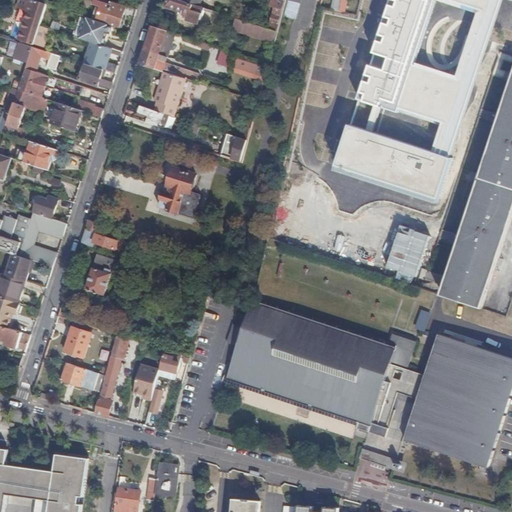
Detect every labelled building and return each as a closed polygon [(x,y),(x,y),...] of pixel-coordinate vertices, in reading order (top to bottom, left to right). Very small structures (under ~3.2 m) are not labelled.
[(28,12),(32,0),(31,0),(20,0),(19,5),(21,6),(23,11),(28,12)] [(19,40),(34,45),(36,39),(40,26),(47,5),(43,4),(33,0),(32,0),(28,12),(19,40)] [(176,0),(169,0),(166,8),(183,14),(181,17),(185,18),(184,22),(195,25),(197,21),(200,22),(204,9),(200,8),(182,2),(176,0)] [(283,11),(285,3),(276,0),(272,0),(270,7),(275,9),(283,11)] [(348,2),(338,0),(333,0),(331,12),(346,15),(348,2)] [(511,0),(449,0),(480,10),(459,75),(417,62),(437,0),(390,0),(358,99),(442,126),(434,150),(351,123),(338,164),(440,197),(503,0),(511,0)] [(113,26),(120,29),(127,8),(113,3),(111,6),(102,3),(96,21),(113,26)] [(277,33),(283,11),(275,9),(269,31),(277,33)] [(91,43),(103,47),(106,38),(104,37),(106,33),(108,34),(110,34),(113,26),(96,21),(86,18),(79,39),(91,43)] [(247,23),(237,20),(233,31),(243,34),(247,23)] [(247,23),(243,34),(256,38),(274,44),(277,33),(269,31),(247,23)] [(36,39),(46,43),(50,30),(40,26),(36,39)] [(153,28),(140,66),(163,73),(166,64),(169,56),(176,35),(153,28)] [(34,45),(44,48),(46,43),(36,39),(34,45)] [(33,48),(33,47),(20,43),(15,59),(28,63),(33,48)] [(104,71),(116,75),(119,67),(108,63),(113,50),(103,47),(91,43),(83,64),(86,65),(104,71)] [(210,46),(201,43),(199,49),(208,52),(210,46)] [(26,68),(34,71),(39,55),(48,58),(49,53),(33,47),(33,48),(28,63),(26,68)] [(217,64),(226,66),(230,51),(221,49),(217,64)] [(251,74),(265,79),(269,65),(239,56),(235,69),(251,74)] [(99,87),(104,71),(86,65),(81,81),(99,87)] [(34,95),(40,74),(34,71),(26,68),(19,90),(34,95)] [(186,81),(164,73),(160,88),(162,89),(161,94),(157,93),(155,102),(158,103),(155,111),(169,116),(174,117),(186,81)] [(443,295),(442,296),(485,310),(485,309),(484,309),(511,222),(511,87),(443,295)] [(13,112),(19,90),(15,89),(8,110),(13,112)] [(6,133),(23,139),(25,131),(18,129),(25,107),(19,105),(21,100),(36,106),(39,97),(34,95),(19,90),(13,112),(6,133)] [(75,133),(83,112),(81,111),(58,103),(52,125),(75,133)] [(93,115),(102,118),(104,113),(95,110),(95,108),(83,104),(81,111),(83,112),(86,112),(93,115)] [(155,111),(139,106),(136,115),(150,119),(148,123),(164,129),(169,116),(155,111)] [(5,109),(0,125),(0,131),(6,133),(13,112),(8,110),(5,109)] [(86,112),(83,112),(75,133),(78,134),(86,112)] [(198,125),(192,123),(189,132),(195,134),(198,125)] [(248,142),(251,129),(244,126),(240,139),(248,142)] [(176,132),(164,129),(162,137),(173,141),(176,132)] [(242,163),(248,142),(240,139),(229,136),(222,157),(242,163)] [(45,170),(48,171),(51,164),(55,150),(31,142),(24,163),(35,167),(45,170)] [(58,160),(61,152),(55,150),(51,164),(58,160)] [(0,178),(4,180),(11,158),(0,154),(0,178)] [(168,211),(178,214),(179,214),(182,215),(194,219),(201,196),(192,193),(197,177),(175,170),(170,187),(168,194),(165,193),(162,201),(160,207),(168,210),(168,211)] [(49,184),(60,188),(62,182),(50,178),(49,184)] [(375,185),(371,198),(385,202),(389,189),(375,185)] [(34,214),(53,220),(59,200),(49,197),(48,201),(46,200),(46,198),(41,196),(40,198),(39,198),(34,214)] [(0,249),(12,254),(18,256),(28,224),(31,225),(64,236),(68,225),(53,220),(34,214),(29,212),(27,218),(13,214),(9,226),(7,231),(5,238),(0,236),(0,249)] [(104,226),(90,221),(86,231),(101,235),(104,226)] [(20,257),(24,247),(25,242),(29,230),(31,225),(28,224),(18,256),(20,257)] [(31,225),(29,230),(62,241),(64,236),(31,225)] [(391,268),(400,270),(399,278),(419,283),(431,232),(400,225),(391,268)] [(121,245),(122,242),(101,235),(86,231),(82,244),(93,247),(95,243),(119,251),(120,249),(117,248),(118,244),(121,245)] [(57,258),(58,253),(25,242),(24,247),(57,258)] [(37,262),(54,267),(57,258),(24,247),(20,257),(33,261),(37,262)] [(7,276),(26,282),(27,282),(30,273),(29,273),(33,261),(20,257),(18,256),(12,254),(7,267),(9,268),(7,276)] [(89,291),(100,295),(105,296),(116,261),(98,255),(87,290),(89,291)] [(208,279),(210,271),(197,267),(195,275),(208,279)] [(5,275),(0,290),(0,297),(19,303),(24,289),(26,282),(7,276),(5,275)] [(19,303),(0,297),(0,326),(2,327),(9,329),(12,320),(9,319),(11,313),(14,314),(20,316),(23,305),(19,303)] [(386,383),(392,366),(392,364),(409,369),(417,344),(394,336),(390,347),(388,347),(389,345),(267,304),(266,307),(255,303),(255,301),(255,300),(246,329),(235,325),(229,344),(239,347),(229,378),(241,382),(239,387),(240,387),(242,382),(254,386),(252,391),(253,391),(255,386),(265,389),(263,395),(264,395),(266,390),(277,393),(275,398),(276,399),(278,394),(289,397),(287,402),(288,403),(290,398),(301,401),(299,406),(300,407),(302,402),(312,405),(311,410),(312,410),(313,405),(324,409),(322,414),(323,414),(325,410),(336,413),(335,418),(337,413),(347,417),(346,421),(347,422),(348,417),(360,421),(357,429),(369,433),(372,424),(379,426),(392,385),(386,383)] [(426,333),(431,316),(422,314),(417,330),(420,331),(426,333)] [(9,329),(2,327),(0,331),(0,338),(6,341),(5,345),(6,345),(18,349),(19,345),(28,348),(31,336),(9,329)] [(84,359),(92,334),(73,328),(65,353),(84,359)] [(428,377),(420,400),(407,442),(490,469),(511,402),(511,358),(442,336),(428,377)] [(99,404),(111,407),(113,402),(111,402),(118,376),(122,377),(124,367),(120,366),(122,360),(124,360),(129,340),(117,337),(107,376),(103,389),(99,404)] [(173,358),(171,357),(164,355),(160,369),(177,374),(181,359),(174,357),(173,358)] [(107,376),(68,364),(63,381),(95,391),(96,387),(103,389),(107,376)] [(160,370),(141,366),(134,394),(153,398),(155,391),(160,370)] [(386,428),(387,428),(399,394),(410,397),(420,400),(428,377),(418,374),(392,366),(386,383),(392,385),(379,426),(386,428)] [(152,401),(150,412),(158,414),(163,392),(155,391),(153,398),(152,401)] [(109,417),(111,407),(99,404),(97,414),(109,417)] [(369,433),(383,438),(386,428),(379,426),(372,424),(369,433)] [(354,436),(367,440),(369,435),(357,431),(354,436)] [(385,467),(406,474),(409,464),(389,457),(364,449),(361,460),(385,467)] [(0,511),(0,509),(7,510),(9,496),(52,502),(50,511),(82,511),(90,460),(58,455),(55,473),(7,466),(8,462),(0,460),(0,511)] [(178,468),(159,464),(157,480),(156,494),(174,497),(178,468)] [(156,494),(157,480),(150,480),(147,500),(155,501),(156,494)] [(137,493),(120,490),(118,500),(116,511),(138,511),(139,508),(135,508),(137,493)] [(259,511),(261,503),(235,501),(234,511),(259,511)]
